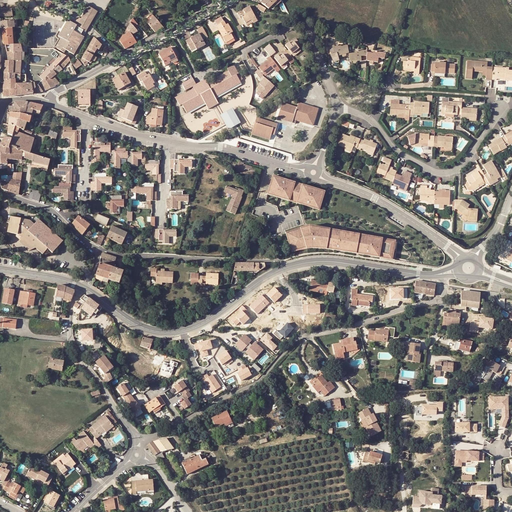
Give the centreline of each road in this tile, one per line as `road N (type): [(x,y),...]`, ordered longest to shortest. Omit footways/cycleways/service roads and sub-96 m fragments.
road 1 (residential): [(337,109),(364,114),(396,150),(442,173),(462,166),(501,106)]
road 2 (tertiary): [(48,103),(54,92),(224,0)]
road 3 (residential): [(137,438),(182,424),(252,385),(309,333)]
road 4 (residential): [(285,267),(276,260),(100,249)]
road 5 (unclassified): [(81,287),(70,339),(137,438)]
road 6 (secondary): [(429,275),(337,261),(285,267)]
road 7 (tertiary): [(447,245),(375,198),(329,181)]
road 8 (residential): [(309,333),(438,298)]
road 9 (tertiary): [(294,168),(220,146),(165,141)]
road 10 (secondary): [(275,272),(205,320),(159,331)]
